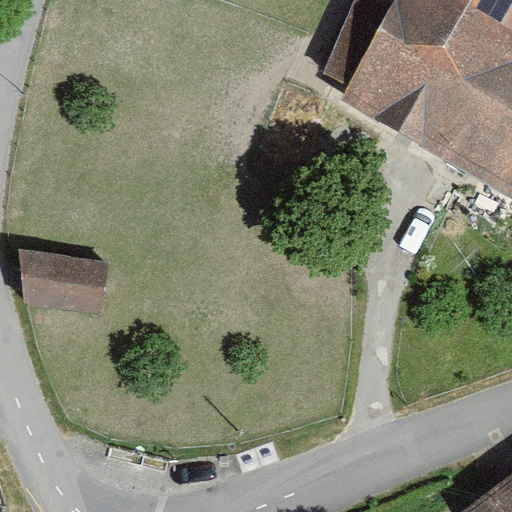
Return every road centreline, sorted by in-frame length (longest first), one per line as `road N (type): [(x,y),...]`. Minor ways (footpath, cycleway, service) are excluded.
road 1 (residential): [(283,511),(511,409)]
road 2 (residential): [(90,511),(0,340)]
